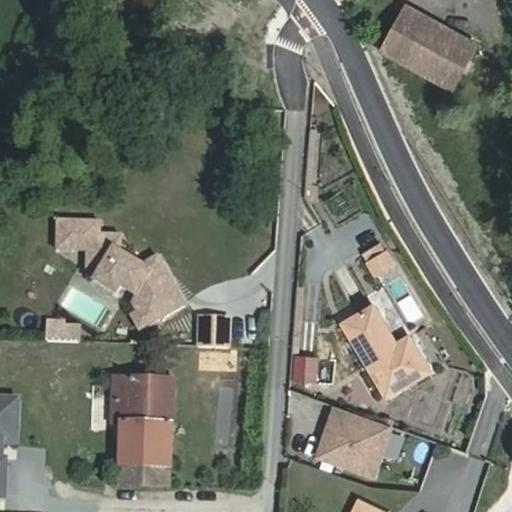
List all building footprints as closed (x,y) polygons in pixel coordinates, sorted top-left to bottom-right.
[(479,46),(406,3),(378,50),(453,93),(479,46)] [(320,197),(337,225),(362,210),(345,182),(320,197)] [(99,219),(56,217),(55,241),(85,243),(85,249),(84,270),(96,271),(118,285),(133,295),(140,309),(146,306),(153,320),(181,306),(160,264),(149,269),(139,263),(119,250),(119,233),(99,232),(99,219)] [(160,264),(155,255),(139,263),(149,269),(160,264)] [(377,259),(365,267),(369,274),(382,266),(377,259)] [(382,266),(369,274),(375,283),(387,275),(382,266)] [(353,300),(364,293),(346,267),(335,274),(353,300)] [(96,271),(92,278),(114,292),(118,285),(96,271)] [(94,320),(101,307),(72,291),(65,305),(94,320)] [(128,315),(135,329),(153,320),(146,306),(140,309),(133,295),(129,303),(134,312),(128,315)] [(374,315),(345,334),(390,402),(432,376),(413,343),(396,353),(374,315)] [(225,318),(195,317),(193,347),(223,348),(225,318)] [(83,343),(85,323),(49,319),(47,340),(83,343)] [(296,361),(296,389),(318,389),(318,361),(296,361)] [(176,377),(110,374),(108,423),(121,423),(117,491),(170,493),(176,377)] [(36,399),(0,397),(0,440),(6,441),(5,458),(0,457),(0,495),(22,496),(23,458),(19,458),(20,441),(34,442),(36,399)] [(376,485),(395,435),(341,414),(335,429),(338,430),(334,440),(332,439),(321,464),(376,485)] [(378,511),(358,501),(351,511),(378,511)]
